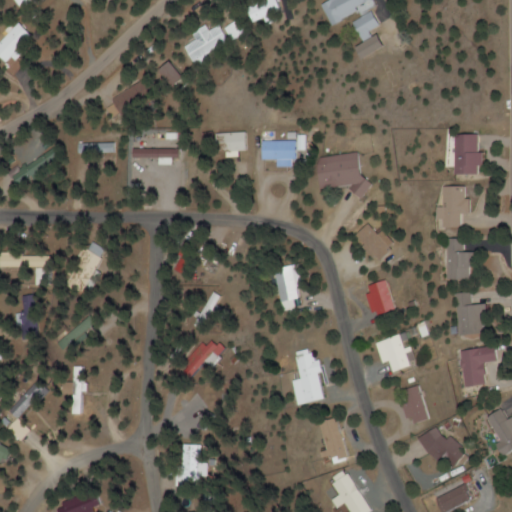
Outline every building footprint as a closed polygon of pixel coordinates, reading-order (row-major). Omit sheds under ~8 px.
[(40,0),(19,0),(29,10),(40,0)] [(381,2),(380,0),(333,0),(325,5),(339,27),(381,2)] [(384,23),(377,11),(363,20),(370,32),(384,23)] [(251,34),(239,14),(188,47),(200,66),(251,34)] [(41,42),(21,22),(0,44),(0,54),(16,69),(41,42)] [(365,46),(371,58),(392,46),(386,35),(365,46)] [(167,71),(183,88),(194,78),(177,61),(167,71)] [(126,119),(167,95),(156,75),(114,99),(126,119)] [(224,133),(224,156),(250,156),(250,133),(224,133)] [(482,135),(456,135),(456,174),(482,174),(482,135)] [(266,141),(266,161),(299,161),(299,141),(266,141)] [(118,143),(78,143),(78,154),(118,154),(118,143)] [(63,153),(53,144),(18,179),(27,189),(63,153)] [(321,158),(325,189),(354,185),(355,195),(370,193),(364,152),(321,158)] [(185,166),(185,156),(133,156),(133,166),(185,166)] [(442,186),(442,207),(438,207),(438,228),(465,228),(464,212),(473,212),(472,198),(468,198),(468,186),(442,186)] [(386,262),(400,245),(385,231),(382,234),(371,223),(358,237),(386,262)] [(451,279),(480,279),(480,252),(468,252),(468,239),(451,239),(451,279)] [(39,268),(39,285),(56,286),(57,253),(5,253),(4,268),(39,268)] [(297,264),(279,269),(288,303),(305,298),(301,282),(302,282),(297,264)] [(403,310),(393,279),(373,286),(384,316),(403,310)] [(461,293),(463,335),(495,334),(493,304),(477,305),(476,292),(461,293)] [(43,307),(26,306),(25,331),(42,331),(43,307)] [(66,339),(74,349),(103,325),(96,316),(66,339)] [(382,344),(396,375),(418,365),(404,334),(382,344)] [(203,353),(217,368),(234,352),(219,337),(203,353)] [(461,352),(467,387),(490,384),(486,363),(502,360),(499,345),(461,352)] [(313,403),(330,399),(317,348),(300,352),(313,403)] [(230,395),(217,386),(203,405),(209,409),(199,423),(207,428),(230,395)] [(420,424),(434,421),(426,386),(407,390),(414,419),(418,418),(420,424)] [(511,419),(504,409),(489,420),(505,441),(501,444),(511,458),(511,456),(511,419)] [(341,417),(325,423),(342,468),(359,461),(341,417)] [(12,429),(26,441),(36,431),(22,418),(12,429)] [(454,439),(444,428),(428,442),(452,469),(462,460),(467,466),(477,457),(459,436),(454,439)] [(17,452),(0,440),(0,456),(10,463),(17,452)] [(179,466),(179,487),(206,487),(206,466),(179,466)] [(349,496),(342,501),(349,511),(352,511),(359,507),(362,511),(381,511),(382,511),(357,474),(341,485),(349,496)] [(457,511),(481,499),(472,483),(442,500),(448,511),(457,511)] [(60,511),(61,511),(88,511),(105,503),(97,490),(60,511)]
